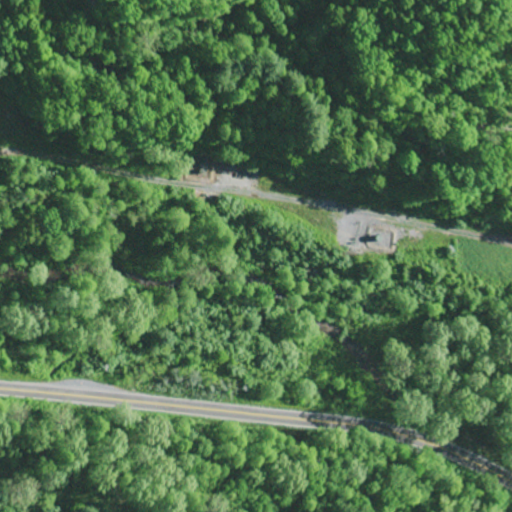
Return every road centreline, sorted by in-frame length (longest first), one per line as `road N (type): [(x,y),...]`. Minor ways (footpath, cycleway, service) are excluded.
road 1 (primary): [(511,481),(438,445),(366,425),(0,388)]
road 2 (track): [(0,153),(229,195),(331,232),(511,251)]
